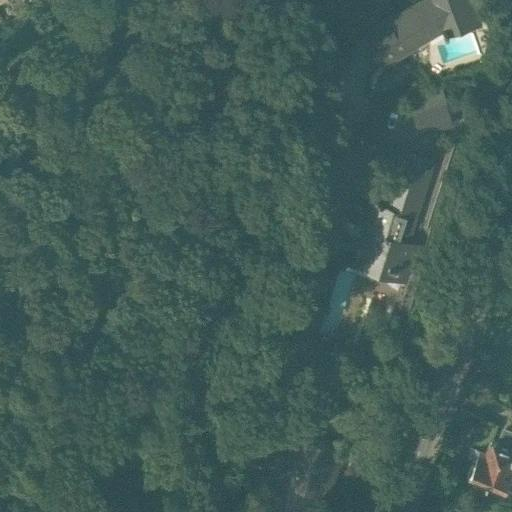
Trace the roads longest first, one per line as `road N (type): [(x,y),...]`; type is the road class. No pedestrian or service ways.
road 1 (residential): [(136,511),(140,470),(330,243),(341,194),(334,31)]
road 2 (secondary): [(398,511),(511,187)]
